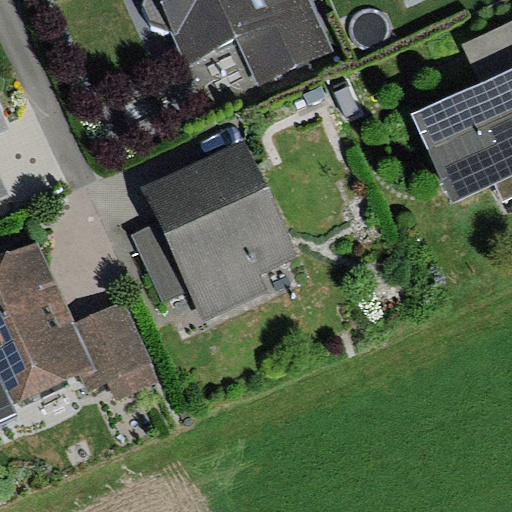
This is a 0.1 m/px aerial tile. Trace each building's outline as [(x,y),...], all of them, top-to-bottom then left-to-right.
[(158,0),(193,72),(246,47),(263,85),(322,57),(295,0),(158,0)] [(511,38),(469,59),(485,90),(511,76),(511,38)] [(511,103),(425,140),(455,211),(511,187),(511,103)] [(245,168),(152,211),(164,235),(135,249),(161,304),(189,291),(201,316),(294,273),(245,168)] [(33,260),(0,275),(0,423),(97,379),(109,405),(148,387),(118,322),(71,344),(33,260)]
